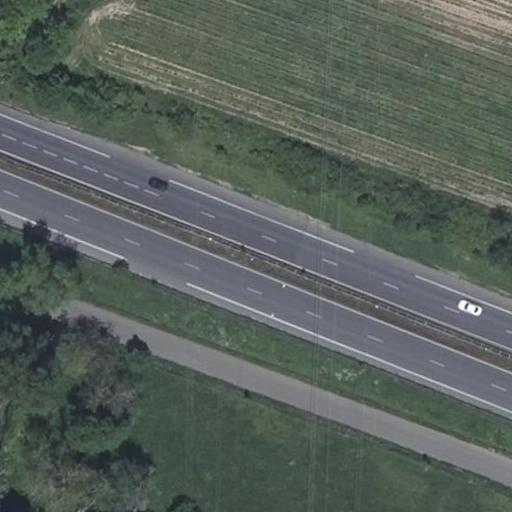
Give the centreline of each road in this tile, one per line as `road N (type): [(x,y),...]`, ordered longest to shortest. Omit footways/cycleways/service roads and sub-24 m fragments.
road 1 (residential): [(0,283),(511,486)]
road 2 (trunk): [(511,330),(0,130)]
road 3 (trunk): [(0,191),(511,390)]
